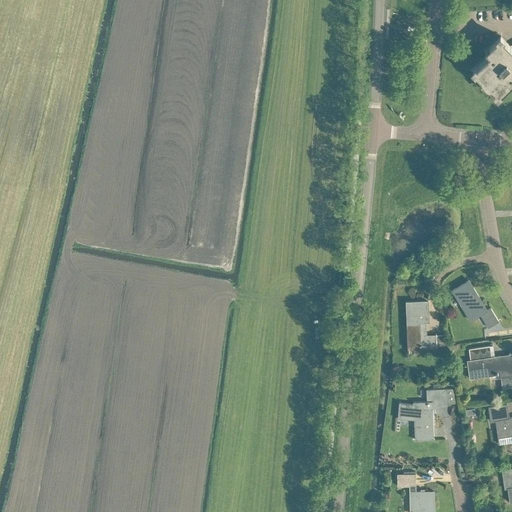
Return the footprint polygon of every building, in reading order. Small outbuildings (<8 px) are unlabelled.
[(511,46),(500,35),(485,50),(489,54),(473,70),(498,96),(511,82),(511,46)] [(468,279),(452,289),(457,297),(462,305),(471,319),(480,314),(488,327),(498,320),(490,307),(487,309),(468,279)] [(427,334),(426,321),(429,321),(429,299),(406,300),(407,348),(421,348),(421,347),(436,346),(436,345),(445,345),(444,334),(436,334),(427,334)] [(511,353),(495,356),(493,344),(469,347),(470,359),(467,359),(470,378),(495,374),(496,377),(501,377),(502,387),(511,385),(511,353)] [(455,402),(453,388),(427,389),(427,401),(414,401),(414,403),(399,402),(398,413),(414,414),(415,439),(433,439),(432,408),(449,405),(449,403),(455,402)] [(511,416),(509,417),(506,403),(488,406),(491,420),(496,419),(498,437),(511,435),(511,416)] [(511,467),(502,468),(505,487),(507,487),(509,501),(511,500),(511,467)] [(416,491),(415,473),(397,473),(397,485),(410,485),(410,511),(434,511),(434,490),(416,491)]
